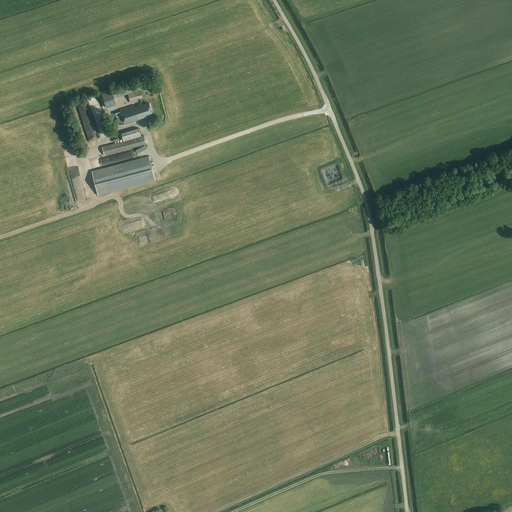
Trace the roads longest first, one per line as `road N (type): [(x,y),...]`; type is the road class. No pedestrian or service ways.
road 1 (unclassified): [(405,511),(369,222),(321,86),(274,0)]
road 2 (track): [(214,511),(396,432)]
road 3 (track): [(233,511),(324,471),(400,467)]
